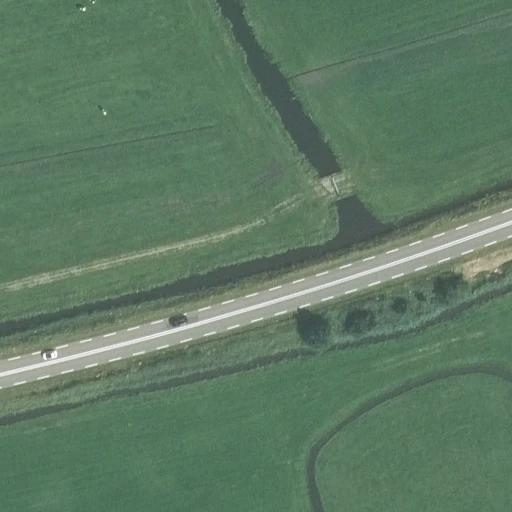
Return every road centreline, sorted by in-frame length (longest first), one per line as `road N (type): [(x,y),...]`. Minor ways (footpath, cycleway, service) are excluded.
road 1 (track): [(511,146),(422,178),(331,191),(269,228),(0,292)]
road 2 (secondary): [(0,369),(366,278),(511,225)]
